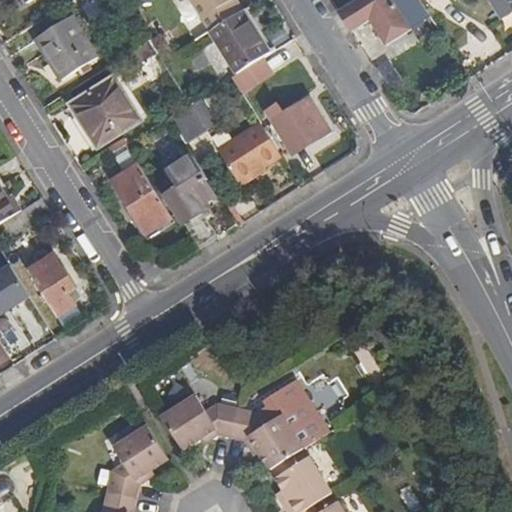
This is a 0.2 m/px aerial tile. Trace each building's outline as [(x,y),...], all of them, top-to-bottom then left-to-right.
[(212,31),(243,11),(238,3),(241,0),(188,0),(210,33),(212,31)] [(357,0),(337,13),(351,34),(395,5),(391,0),(357,0)] [(243,11),(212,31),(239,75),(272,54),(245,10),(243,11)] [(74,19),(38,42),(63,81),(98,59),(74,19)] [(161,37),(149,44),(157,56),(162,63),(173,56),(161,37)] [(148,42),(136,50),(145,64),(157,56),(149,44),(148,42)] [(113,79),(72,105),(99,148),(141,122),(113,79)] [(169,118),(185,143),(220,121),(205,96),(189,106),(169,118)] [(310,100),(273,123),(293,155),(327,135),(318,121),(321,119),(310,100)] [(238,184),(264,168),(281,157),(260,124),(217,152),(238,184)] [(126,145),(112,154),(121,167),(135,158),(126,145)] [(211,185),(194,157),(170,172),(180,189),(167,197),(201,249),(218,238),(200,209),(219,197),(211,185)] [(173,220),(139,166),(115,181),(148,234),(149,234),(173,220)] [(264,168),(238,184),(240,189),(267,172),(264,168)] [(216,181),(211,185),(219,197),(237,226),(243,223),(216,181)] [(9,203),(0,188),(0,227),(1,227),(17,216),(9,203)] [(17,216),(23,212),(14,199),(9,203),(17,216)] [(1,227),(9,240),(30,228),(33,232),(54,219),(42,200),(23,212),(17,216),(1,227)] [(8,251),(0,255),(0,272),(16,263),(8,251)] [(55,258),(30,273),(59,319),(77,308),(70,295),(77,290),(55,258)] [(0,324),(41,305),(21,264),(0,274),(0,324)] [(277,402),(283,415),(272,422),(264,411),(263,409),(241,404),(235,430),(254,434),(258,432),(279,465),(291,457),(336,429),(300,372),(273,396),(277,402)] [(195,390),(162,411),(182,442),(214,421),(218,425),(235,430),(241,404),(219,399),(206,406),(195,390)] [(264,411),(272,422),(283,415),(277,402),(264,411)] [(165,452),(146,422),(112,443),(123,459),(112,466),(107,490),(133,496),(136,478),(133,473),(165,452)] [(279,465),(275,467),(281,476),(279,477),(291,495),(284,500),(291,511),(303,511),(313,506),(335,492),(312,456),(297,466),(291,457),(279,465)] [(130,511),(133,496),(107,490),(102,511),(130,511)] [(316,511),(313,506),(303,511),(348,511),(341,501),(324,511),(316,511)]
